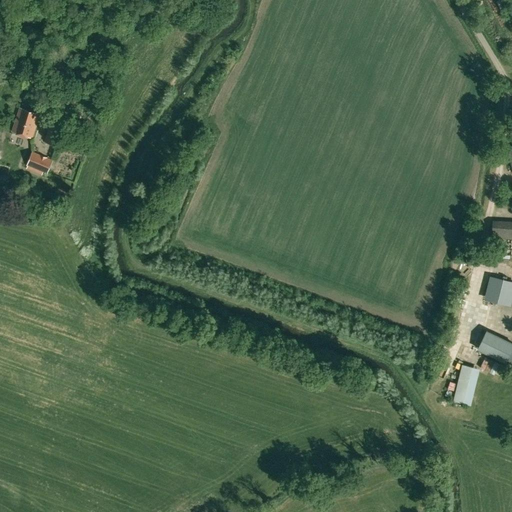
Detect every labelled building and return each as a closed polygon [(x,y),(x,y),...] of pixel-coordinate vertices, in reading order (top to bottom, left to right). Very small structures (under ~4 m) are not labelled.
[(32,138),(40,114),(20,108),(13,131),(32,138)] [(65,127),(50,122),(44,141),(58,146),(65,127)] [(47,173),(53,159),(32,151),(27,165),(47,173)] [(511,220),(493,220),(492,241),(511,242),(511,220)] [(511,281),(491,276),(486,296),(510,302),(511,293),(511,281)] [(511,351),(511,341),(487,329),(478,348),(507,362),(511,351)] [(479,365),(492,371),(497,361),(484,355),(479,365)] [(462,364),(453,400),(465,403),(473,367),(462,364)]
